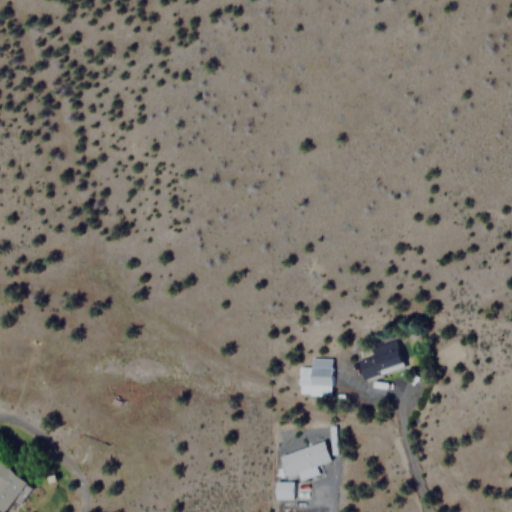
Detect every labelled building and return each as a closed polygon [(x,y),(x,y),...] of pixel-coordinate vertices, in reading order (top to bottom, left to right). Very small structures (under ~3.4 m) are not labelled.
[(354,351),(360,378),(403,369),(397,342),(354,351)] [(330,356),(308,356),(308,366),(296,366),(296,395),(330,395),(330,356)] [(328,463),(322,441),(277,454),(283,476),(328,463)] [(0,511),(3,511),(26,480),(0,461),(0,511)] [(272,498),(291,498),(291,481),(272,481),(272,498)]
